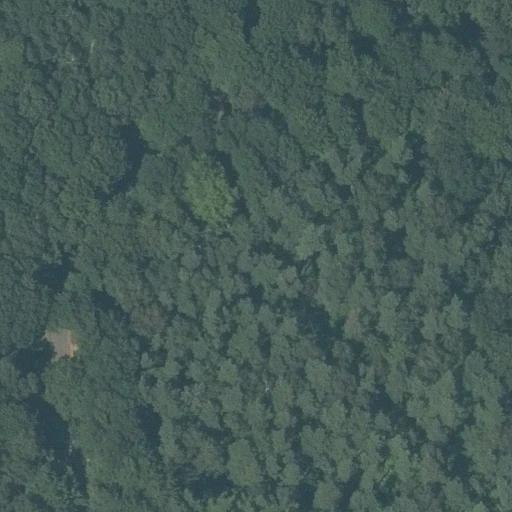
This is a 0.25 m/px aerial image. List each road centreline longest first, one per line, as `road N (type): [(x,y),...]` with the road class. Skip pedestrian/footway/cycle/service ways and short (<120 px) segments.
road 1 (tertiary): [(84,511),(55,338),(78,261),(111,220),(187,149),(266,102),(511,41)]
road 2 (track): [(511,429),(469,291),(382,74)]
road 3 (track): [(247,111),(212,102),(0,102)]
